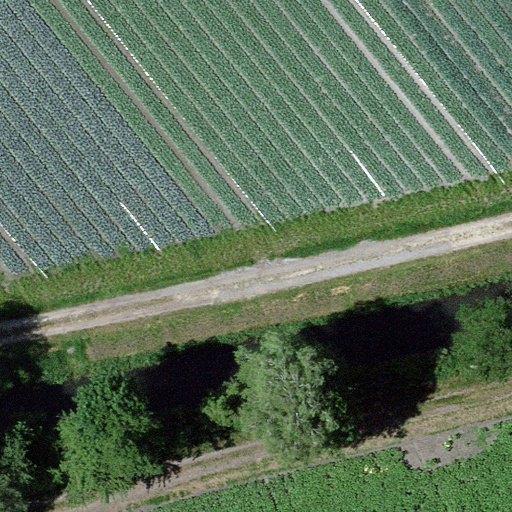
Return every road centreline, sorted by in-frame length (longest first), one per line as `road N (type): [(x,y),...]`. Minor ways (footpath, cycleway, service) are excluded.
road 1 (track): [(511,225),(115,316),(0,334)]
road 2 (track): [(118,511),(511,403)]
